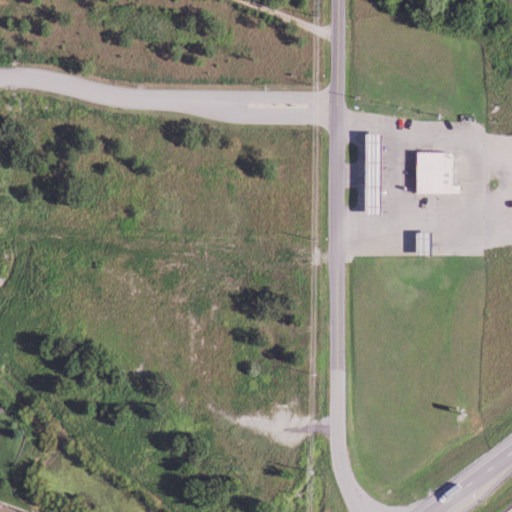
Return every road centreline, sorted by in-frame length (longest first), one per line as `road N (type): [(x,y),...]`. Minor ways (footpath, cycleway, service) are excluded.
road 1 (residential): [(335,490),(337,0)]
road 2 (residential): [(0,77),(223,103),(335,105)]
